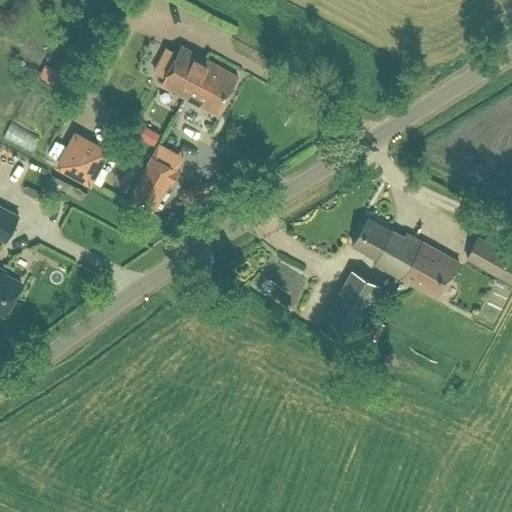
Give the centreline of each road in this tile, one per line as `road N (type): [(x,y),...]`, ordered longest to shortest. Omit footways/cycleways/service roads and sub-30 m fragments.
road 1 (unclassified): [(0,385),(511,48)]
road 2 (track): [(511,226),(359,147)]
